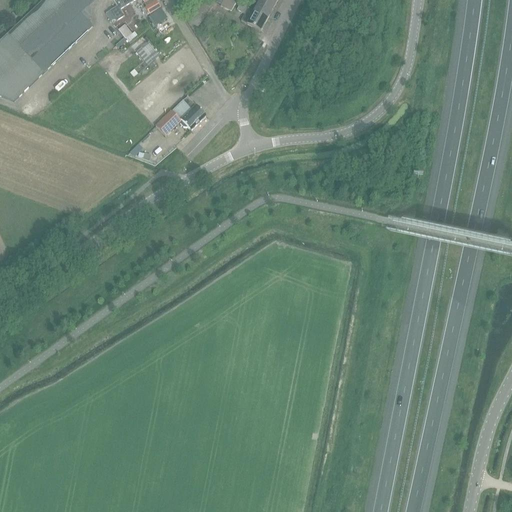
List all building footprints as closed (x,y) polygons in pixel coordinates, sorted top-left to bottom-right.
[(44,0),(0,42),(0,98),(14,103),(93,28),(81,15),(96,0),(44,0)] [(120,0),(114,4),(117,8),(109,13),(115,23),(123,18),(119,11),(137,0),(141,0),(144,5),(152,0),(120,0)] [(236,3),(231,0),(223,0),(220,7),(231,12),(236,3)] [(255,0),(255,2),(258,4),(272,12),(278,0),(255,0)] [(185,18),(197,28),(211,10),(198,1),(185,18)] [(145,9),(149,16),(160,9),(156,2),(145,9)] [(254,13),(267,20),(272,12),(258,4),(254,13)] [(240,5),(237,11),(245,15),(241,22),(245,24),(252,28),(260,33),(267,20),(254,13),(248,9),(240,5)] [(87,51),(79,59),(88,68),(96,60),(87,51)] [(65,90),(68,86),(59,80),(56,85),(65,90)] [(187,129),(191,132),(206,118),(188,98),(183,102),(173,112),(172,112),(156,127),(165,137),(181,122),(182,123),(180,125),(184,129),(187,129)]
